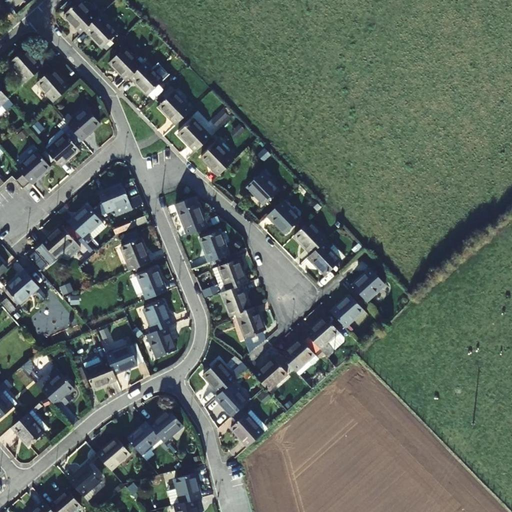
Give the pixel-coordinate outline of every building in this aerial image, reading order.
[(0,0),(0,15),(9,10),(3,0),(0,0)] [(85,29),(97,18),(79,0),(64,14),(82,33),(85,29)] [(97,18),(85,29),(103,47),(117,33),(100,15),(97,18)] [(131,76),(142,65),(125,47),(110,62),(127,80),(131,76)] [(37,61),(25,49),(9,62),(21,75),(17,78),(23,85),(33,76),(48,62),(42,56),(37,61)] [(71,87),(48,62),(33,76),(55,101),(70,87),(71,87)] [(146,62),(142,65),(131,76),(148,95),(163,80),(146,62)] [(8,98),(0,89),(0,113),(12,103),(8,98)] [(192,109),(173,91),(159,106),(176,124),(192,109)] [(102,106),(98,103),(92,108),(96,112),(102,106)] [(67,124),(71,129),(79,138),(81,140),(101,123),(87,108),(67,124)] [(211,136),(193,119),(178,133),(196,151),(211,136)] [(79,138),(71,129),(66,133),(62,129),(51,139),(47,145),(44,147),(60,166),(79,149),(74,143),(79,138)] [(234,160),(216,142),(201,156),(219,175),(234,160)] [(19,170),(23,174),(30,182),(32,183),(50,166),(36,150),(17,168),(19,170)] [(280,190),(262,172),(247,187),(264,205),(280,190)] [(30,182),(23,174),(16,180),(23,188),(29,182),(30,182)] [(130,202),(122,183),(99,192),(106,212),(130,202)] [(301,218),(283,200),(268,215),(285,233),(301,218)] [(98,215),(105,213),(102,203),(95,205),(98,215)] [(207,227),(198,203),(178,211),(188,235),(207,227)] [(102,221),(88,205),(69,223),(82,238),(102,221)] [(294,235),(312,253),(324,242),(327,239),(309,220),(294,235)] [(133,227),(131,222),(113,229),(115,234),(133,227)] [(75,241),(61,225),(42,242),(56,258),(75,241)] [(229,254),(220,230),(201,238),(210,262),(229,254)] [(150,262),(140,238),(121,246),(131,270),(150,262)] [(341,260),(324,242),(312,253),(308,257),(326,275),(341,260)] [(223,292),(242,284),(247,282),(238,259),(214,268),(223,292)] [(167,291),(157,268),(137,275),(147,299),(167,291)] [(385,284),(371,268),(352,285),(366,300),(385,284)] [(37,284),(25,270),(6,287),(19,303),(38,286),(37,284)] [(242,284),(223,292),(222,292),(231,316),(237,314),(251,308),(242,284)] [(46,296),(41,290),(37,293),(42,299),(46,296)] [(364,309),(350,293),(331,311),(345,327),(364,309)] [(143,308),(153,332),(167,326),(172,324),(163,300),(143,308)] [(251,308),(237,314),(246,337),(265,330),(256,306),(251,308)] [(306,333),(307,334),(317,345),(320,349),(329,341),(335,347),(345,338),(325,316),(306,333)] [(167,326),(153,332),(148,334),(157,357),(176,349),(167,326)] [(317,345),(307,334),(301,339),(300,338),(281,355),(296,371),(299,368),(302,371),(310,364),(307,361),(315,354),(311,349),(317,345)] [(129,345),(106,354),(114,374),(137,364),(129,345)] [(320,349),(317,345),(311,349),(315,354),(320,349)] [(114,374),(106,354),(99,357),(102,363),(85,370),(93,389),(116,379),(114,374)] [(287,373),(273,358),(255,374),(269,390),(287,373)] [(203,374),(220,393),(231,383),(248,367),(243,361),(230,373),(218,361),(203,374)] [(74,388),(60,372),(41,389),(47,396),(55,405),(74,388)] [(11,385),(7,379),(0,384),(0,417),(18,402),(6,389),(11,385)] [(248,402),(231,383),(220,393),(215,397),(232,416),(248,402)] [(50,428),(33,408),(12,427),(28,446),(50,428)] [(152,417),(146,422),(160,438),(163,441),(183,425),(169,409),(156,420),(152,417)] [(263,421),(252,409),(231,427),(248,446),(264,432),(258,426),(263,421)] [(160,438),(146,422),(127,438),(141,454),(160,438)] [(130,453),(116,437),(96,454),(110,470),(130,453)] [(101,479),(87,463),(68,479),(82,495),(101,479)] [(175,478),(181,503),(195,499),(201,498),(194,473),(175,478)] [(67,490),(48,506),(52,511),(72,511),(80,506),(67,490)] [(198,511),(195,499),(181,503),(175,504),(176,511),(198,511)] [(52,511),(48,506),(44,501),(31,511),(52,511)]
